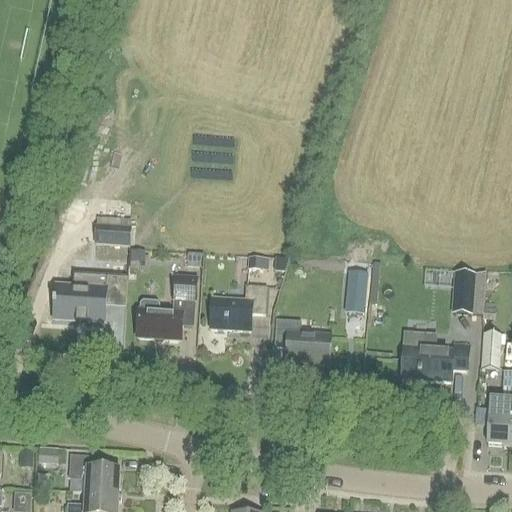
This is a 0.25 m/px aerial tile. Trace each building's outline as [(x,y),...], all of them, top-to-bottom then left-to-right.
[(98,220),(97,227),(96,246),(129,248),(131,229),(124,228),(125,221),(98,220)] [(145,253),(130,253),(130,264),(144,264),(145,253)] [(267,273),(268,261),(247,259),(247,272),(267,273)] [(349,273),(345,315),(363,317),(367,275),(349,273)] [(474,293),(472,317),(482,317),(483,305),(486,275),(475,277),(474,293)] [(143,303),(139,306),(137,341),(183,344),(184,328),(194,328),(197,280),(175,278),(173,314),(159,313),(159,307),(156,304),(143,303)] [(105,308),(126,309),(127,280),(102,279),(101,294),(55,291),(55,304),(52,304),(51,309),(54,309),(53,322),(104,325),(105,308)] [(267,290),(246,289),(246,302),(212,300),(210,331),(251,333),(252,316),(265,317),(267,290)] [(452,315),(472,317),(474,293),(453,291),(452,315)] [(494,306),(483,305),(482,317),(482,321),(493,322),(494,306)] [(305,362),(330,362),(332,336),(302,333),(303,321),(279,320),(277,347),(289,349),(288,362),(305,364),(305,362)] [(402,382),(452,385),(452,373),(468,375),(470,348),(453,347),(453,353),(435,352),(436,338),(405,336),(402,382)] [(484,336),(481,372),(498,373),(501,337),(484,336)] [(490,406),(487,448),(511,449),(511,399),(502,399),(502,402),(490,402),(490,406)] [(38,452),(38,464),(58,465),(59,453),(38,452)] [(33,455),(19,454),(19,470),(33,471),(33,455)] [(86,496),(119,498),(121,474),(108,474),(109,461),(70,459),(68,483),(86,484),(86,496)] [(118,511),(119,498),(86,496),(85,507),(66,506),(65,511),(118,511)]
